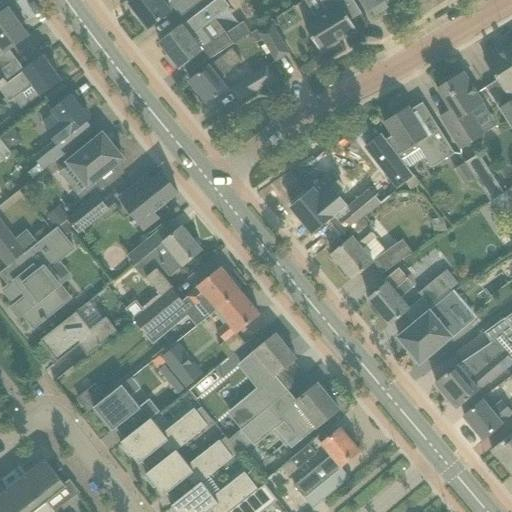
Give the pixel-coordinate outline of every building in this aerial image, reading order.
[(132,0),(129,3),(148,29),(164,17),(171,11),(170,10),(173,7),(171,5),(176,0),(132,0)] [(213,41),(203,27),(229,6),(224,0),(215,0),(195,16),(182,26),(182,25),(175,30),(159,43),(168,54),(165,57),(173,68),(177,65),(179,68),(196,55),(203,64),(211,58),(233,44),(250,33),(243,22),(213,41)] [(181,17),(202,0),(176,0),(171,5),(173,7),(181,17)] [(350,20),(361,13),(353,0),(319,0),(326,10),(316,16),(317,19),(305,27),(321,52),(356,31),(350,20)] [(387,1),(386,0),(360,0),(368,12),(372,10),(375,15),(387,8),(384,3),(387,1)] [(0,13),(0,47),(4,53),(28,36),(8,8),(0,13)] [(288,53),(272,25),(259,33),(276,60),(288,53)] [(499,49),(484,59),(495,75),(498,80),(507,95),(511,92),(511,45),(501,53),(499,49)] [(227,89),(219,79),(230,70),(241,61),(231,48),(220,57),(189,81),(208,104),(227,89)] [(24,72),(8,83),(0,72),(0,89),(9,102),(33,84),(40,95),(60,81),(43,57),(23,71),(24,72)] [(232,88),(239,100),(274,80),(267,67),(232,88)] [(450,110),(439,117),(460,149),(484,134),(470,112),(483,104),(463,72),(437,88),(450,110)] [(265,86),(271,96),(280,90),(275,80),(265,86)] [(51,111),(60,122),(46,132),(54,142),(33,159),(43,172),(94,131),(86,121),(89,118),(71,95),(51,111)] [(511,98),(498,108),(511,129),(511,98)] [(410,110),(408,106),(384,122),(392,136),(386,140),(398,156),(408,168),(425,157),(431,168),(454,153),(444,137),(433,120),(422,128),(410,110)] [(68,162),(96,197),(97,196),(108,186),(101,177),(123,159),(122,157),(122,152),(119,148),(113,147),(103,134),(68,162)] [(381,134),(365,146),(398,188),(405,182),(408,180),(412,176),(413,176),(414,175),(408,168),(398,156),(386,140),(381,134)] [(0,139),(0,138),(0,159),(11,152),(10,150),(0,139)] [(463,162),(454,169),(464,185),(473,178),(463,162)] [(487,166),(473,175),(484,192),(498,183),(487,166)] [(162,205),(178,193),(162,173),(151,182),(146,176),(118,198),(144,231),(159,219),(153,212),(162,205)] [(332,174),(292,208),(312,233),(334,214),(348,231),(365,217),(382,203),(369,189),(347,207),(336,193),(343,188),(332,174)] [(408,180),(405,182),(411,190),(419,183),(413,176),(412,176),(408,180)] [(490,201),(487,204),(498,220),(511,211),(511,203),(505,192),(504,193),(490,201)] [(69,221),(78,232),(107,209),(98,197),(69,221)] [(59,208),(48,216),(56,226),(67,217),(59,208)] [(386,251),(374,238),(376,237),(369,228),(371,225),(365,217),(348,231),(346,233),(351,238),(331,255),(352,279),(373,262),(382,274),(412,253),(402,240),(386,251)] [(0,257),(6,266),(25,250),(0,218),(0,257)] [(24,273),(2,290),(15,306),(18,304),(24,311),(21,314),(33,328),(42,321),(43,322),(47,320),(46,318),(65,303),(65,302),(64,302),(53,289),(57,285),(58,286),(59,285),(45,267),(55,259),(57,262),(75,248),(58,227),(48,234),(39,241),(32,247),(14,262),(15,263),(16,262),(24,273)] [(171,276),(201,250),(182,227),(151,252),(143,243),(126,257),(160,297),(172,287),(166,279),(171,276)] [(43,228),(34,235),(39,241),(48,234),(43,228)] [(428,248),(433,262),(458,252),(453,239),(428,248)] [(217,310),(240,291),(220,268),(197,287),(198,287),(187,296),(195,306),(199,302),(209,316),(217,310)] [(385,284),(384,286),(368,299),(390,325),(409,309),(398,297),(413,285),(398,268),(383,281),(385,284)] [(458,284),(446,270),(418,294),(430,307),(458,284)] [(144,311),(133,320),(148,338),(186,307),(172,290),(145,311),(144,311)] [(240,291),(217,310),(228,322),(216,332),(225,341),(235,333),(236,335),(260,315),(240,291)] [(439,304),(399,338),(409,350),(406,353),(416,364),(419,361),(420,363),(462,327),(475,317),(454,292),(439,304)] [(124,309),(133,320),(144,311),(136,300),(124,309)] [(88,356),(118,332),(106,316),(90,329),(76,311),(40,340),(42,343),(40,345),(50,357),(52,355),(58,362),(79,345),(88,356)] [(210,342),(197,325),(191,329),(184,335),(197,352),(210,342)] [(254,352),(243,361),(267,389),(247,405),(257,417),(269,407),(287,392),(275,377),(276,376),(281,372),(296,359),(275,333),(260,346),(254,351),(253,351),(254,352)] [(490,381),(489,381),(511,361),(495,341),(457,365),(435,383),(457,409),(490,381)] [(159,356),(152,361),(159,369),(165,364),(159,356)] [(186,356),(171,368),(186,387),(201,375),(186,356)] [(165,364),(159,369),(178,394),(185,389),(165,364)] [(96,383),(78,397),(89,411),(94,407),(107,397),(96,383)] [(296,402),(297,403),(283,415),(302,440),(317,428),(339,410),(317,384),(296,402)] [(149,399),(139,407),(122,385),(107,397),(94,407),(112,431),(133,415),(142,426),(151,418),(160,412),(149,399)] [(464,416),(483,439),(511,415),(511,412),(502,400),(491,410),(483,400),(464,416)] [(257,417),(241,430),(251,443),(252,444),(280,421),(269,407),(257,417)] [(160,446),(168,456),(176,450),(207,426),(194,408),(163,433),(151,418),(142,426),(121,442),(123,445),(121,446),(129,455),(131,454),(138,464),(160,446)] [(342,467),(341,466),(359,451),(341,429),(322,444),(331,455),(294,486),(309,504),(318,497),(314,491),(342,467)] [(511,433),(492,450),(511,474),(511,433)] [(185,478),(193,488),(201,482),(232,457),(219,440),(188,465),(176,450),(168,456),(146,474),(148,477),(147,478),(154,487),(156,486),(163,496),(185,478)] [(291,460),(298,469),(317,453),(309,444),(291,460)] [(47,502),(66,487),(45,460),(26,475),(47,502)] [(201,482),(193,488),(171,505),(174,508),(172,510),(173,511),(207,511),(210,510),(212,511),(228,511),(264,484),(256,475),(250,480),(244,472),(213,497),(201,482)] [(23,511),(34,511),(47,502),(26,475),(7,490),(23,511)] [(263,511),(277,501),(264,484),(228,511),(263,511)] [(0,511),(23,511),(7,490),(0,495),(0,511)]
